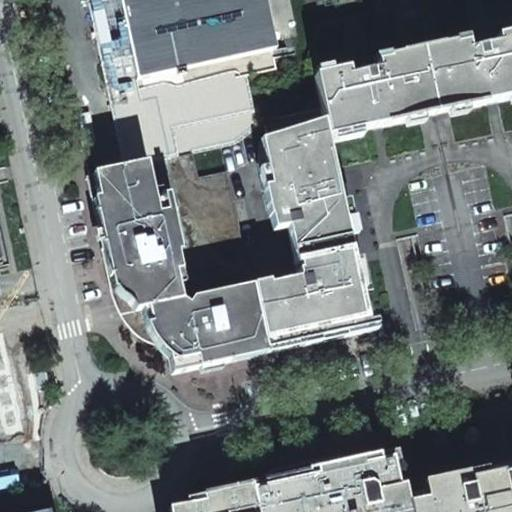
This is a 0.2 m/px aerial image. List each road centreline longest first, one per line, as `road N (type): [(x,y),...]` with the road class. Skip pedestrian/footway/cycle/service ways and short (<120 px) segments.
road 1 (residential): [(0,25),(74,360),(90,394)]
road 2 (residential): [(184,438),(511,361)]
road 3 (residential): [(90,394),(66,423),(63,461),(84,493),(119,507)]
road 4 (residential): [(184,438),(169,406),(140,387),(90,394)]
